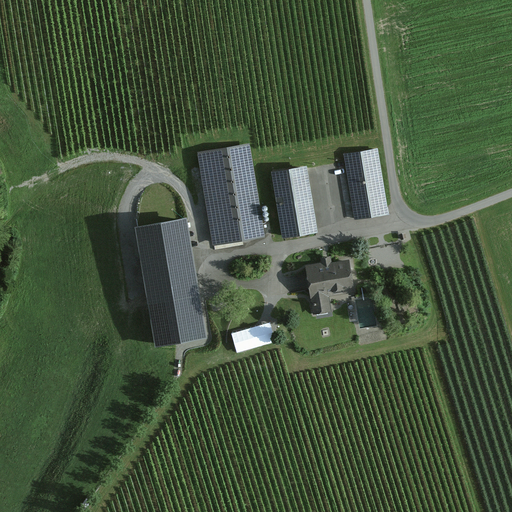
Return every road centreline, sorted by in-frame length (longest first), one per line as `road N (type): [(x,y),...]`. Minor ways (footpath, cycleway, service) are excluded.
road 1 (track): [(211,253),(438,220),(511,190)]
road 2 (track): [(366,0),(397,226)]
road 3 (track): [(281,246),(257,331),(237,338),(218,316),(211,253)]
